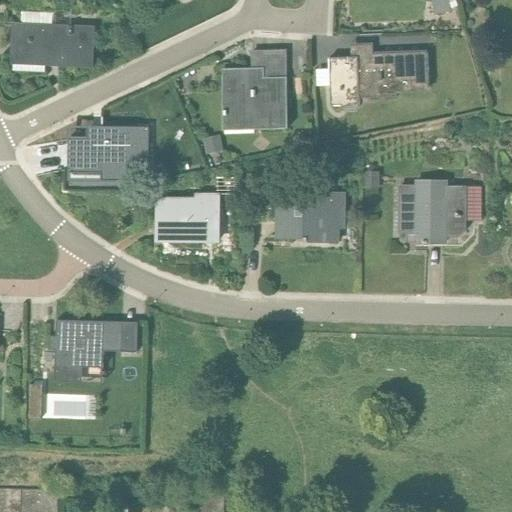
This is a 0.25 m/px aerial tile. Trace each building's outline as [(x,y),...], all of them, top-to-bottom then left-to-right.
[(447,0),(430,0),(433,15),(450,12),(447,0)] [(90,75),(91,63),(92,28),(14,25),(13,59),(7,58),(7,71),(45,73),(90,75)] [(376,39),(376,49),(430,48),(430,37),(376,39)] [(224,127),(264,126),(264,130),(288,129),(286,53),(261,54),(262,70),(223,71),(224,127)] [(426,55),(329,59),(331,106),(359,105),(359,89),(427,87),(426,55)] [(146,163),(147,129),(86,128),(86,140),(70,140),(69,171),(126,172),(126,163),(146,163)] [(307,145),(301,138),(292,147),(298,153),(307,145)] [(218,139),(201,141),(203,160),(221,157),(218,139)] [(379,172),(363,172),(363,189),(379,190),(379,172)] [(465,231),(465,228),(482,228),(482,191),(465,191),(465,187),(446,187),(446,182),(416,182),(416,187),(400,187),(399,234),(416,234),(416,243),(446,243),(446,242),(444,242),(444,237),(458,237),(465,231)] [(343,228),(343,193),(325,193),(324,199),(304,199),(304,209),(277,209),(277,239),(304,239),(304,242),(338,242),(338,228),(343,228)] [(157,242),(218,242),(218,196),(196,196),(196,200),(157,200),(157,242)] [(137,353),(138,323),(56,321),(56,337),(50,337),(50,350),(55,351),(55,367),(103,369),(103,352),(137,353)] [(41,386),(29,386),(28,395),(41,395),(41,386)] [(0,511),(8,511),(9,490),(0,489),(0,511)] [(20,511),(21,490),(9,490),(8,511),(20,511)] [(32,511),(33,490),(21,490),(20,511),(32,511)] [(44,511),(45,491),(33,490),(32,511),(44,511)] [(57,511),(58,497),(58,491),(45,491),(44,511),(57,511)] [(223,511),(224,496),(205,496),(205,503),(192,502),(191,511),(223,511)]
